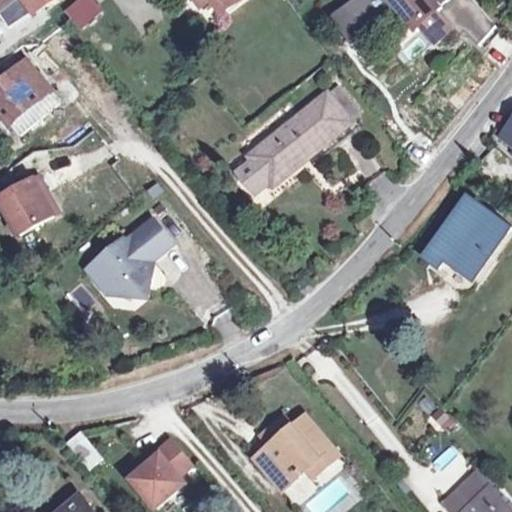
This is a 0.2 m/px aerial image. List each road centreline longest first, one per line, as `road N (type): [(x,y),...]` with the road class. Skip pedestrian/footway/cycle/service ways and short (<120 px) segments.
road 1 (residential): [(511,68),(339,286),(292,322),(243,350),(106,401),(0,406)]
road 2 (track): [(147,389),(255,511)]
